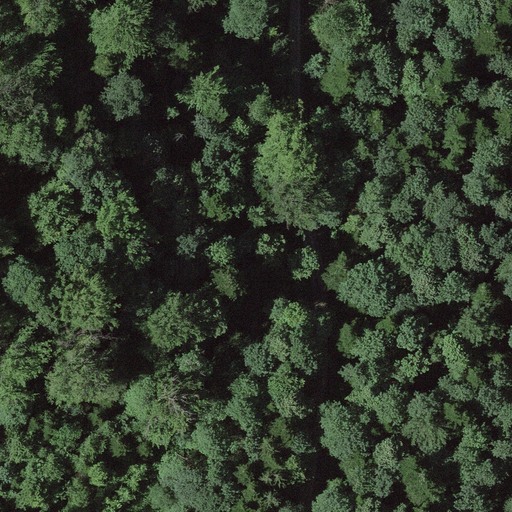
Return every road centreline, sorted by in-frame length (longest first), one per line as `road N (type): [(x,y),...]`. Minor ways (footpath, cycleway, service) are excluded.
road 1 (track): [(306,511),(327,314),(294,126),(298,0)]
road 2 (track): [(314,238),(181,420),(138,511)]
